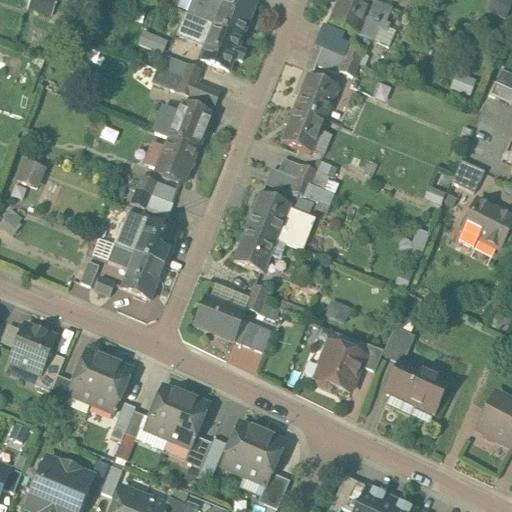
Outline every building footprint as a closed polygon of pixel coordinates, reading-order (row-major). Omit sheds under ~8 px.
[(56,0),(36,0),(33,12),(51,18),(56,0)] [(255,6),(240,0),(192,0),(186,17),(213,28),(242,40),(255,6)] [(386,9),(363,0),(338,0),(329,26),(357,37),(358,37),(372,42),(376,31),(385,34),(388,27),(385,26),(391,10),(386,8),(386,9)] [(363,0),(386,9),(386,8),(389,0),(363,0)] [(242,40),(213,28),(200,62),(228,73),(242,40)] [(348,51),(323,41),(318,51),(321,52),(344,61),(348,51)] [(363,54),(349,48),(348,51),(344,61),(357,67),(363,54)] [(344,61),(321,52),(315,67),(339,77),(339,75),(338,75),(344,61)] [(357,67),(344,61),(338,75),(339,75),(360,83),(365,71),(357,68),(357,67)] [(200,73),(187,68),(182,81),(195,86),(200,73)] [(182,81),(158,71),(153,85),(177,94),(182,81)] [(511,87),(511,76),(501,71),(495,84),(510,91),(511,87)] [(224,82),(200,73),(195,86),(218,95),(224,82)] [(453,74),(449,89),(471,94),(475,79),(453,74)] [(337,89),(308,78),(295,111),(323,122),(337,89)] [(195,86),(182,81),(177,94),(183,96),(190,99),(195,86)] [(511,91),(510,91),(495,84),(489,96),(511,106),(511,104),(511,91)] [(218,95),(195,86),(190,98),(213,108),(218,95)] [(210,118),(182,107),(178,116),(164,110),(154,135),(169,140),(197,151),(210,118)] [(323,122),(295,111),(281,145),(310,156),(311,153),(322,157),(331,137),(319,133),(323,122)] [(472,133),(464,130),(460,140),(468,143),(472,133)] [(197,151),(169,140),(164,151),(152,146),(144,166),(156,171),(155,174),(184,185),(197,151)] [(302,168),(283,161),(278,173),(296,181),(297,181),(302,168)] [(336,170),(316,162),(312,172),(315,174),(328,179),(332,180),(336,170)] [(45,171),(26,163),(18,183),(36,191),(45,171)] [(484,174),(461,163),(451,185),(473,196),(484,174)] [(312,172),(302,168),(297,181),(310,186),(315,174),(312,172)] [(328,179),(315,174),(310,186),(309,187),(322,192),(333,197),(337,187),(326,182),(328,179)] [(155,184),(141,179),(136,192),(150,197),(155,184)] [(297,181),(296,181),(291,194),(317,205),(322,192),(309,187),(310,186),(297,181)] [(177,193),(155,184),(150,197),(172,206),(177,193)] [(425,187),(424,201),(441,203),(443,189),(425,187)] [(136,192),(130,206),(145,211),(150,197),(136,192)] [(290,208),(260,196),(247,230),(276,242),(288,213),(290,208)] [(172,206),(150,197),(145,211),(167,220),(173,207),(172,206)] [(511,225),(511,220),(477,202),(461,233),(463,234),(459,243),(473,250),(477,241),(499,252),(511,225)] [(0,227),(9,234),(20,220),(11,213),(0,226),(0,227)] [(288,213),(276,242),(275,243),(291,249),(292,248),(300,252),(312,223),(288,213)] [(177,234),(127,214),(114,248),(125,253),(126,253),(163,268),(164,268),(177,234)] [(276,242),(247,230),(247,231),(246,231),(233,264),(262,276),(275,243),(276,242)] [(421,253),(429,234),(418,230),(410,249),(421,253)] [(163,268),(126,253),(125,253),(114,248),(113,248),(107,265),(127,273),(121,291),(150,303),(164,268),(163,268)] [(88,264),(79,286),(90,290),(94,280),(99,269),(88,264)] [(114,287),(99,281),(94,280),(90,290),(94,292),(109,298),(114,287)] [(249,300),(215,287),(209,301),(243,315),(245,312),(249,300)] [(267,293),(254,287),(249,300),(262,306),(267,295),(267,293)] [(271,297),(267,295),(262,306),(266,307),(267,307),(271,297)] [(209,301),(206,300),(194,330),(232,345),(244,315),(243,315),(209,301)] [(262,306),(249,300),(245,312),(274,323),(279,312),(267,307),(266,307),(262,306)] [(329,301),(325,316),(345,322),(349,307),(329,301)] [(511,321),(507,312),(495,319),(500,328),(511,321)] [(259,331),(248,326),(239,347),(251,352),(259,331)] [(55,341),(25,329),(9,365),(39,378),(40,378),(49,356),(55,341)] [(272,336),(259,331),(251,352),(263,356),(272,336)] [(394,331),(383,358),(399,366),(401,367),(402,366),(413,340),(394,331)] [(363,359),(328,345),(319,367),(321,368),(316,382),(317,382),(316,384),(319,390),(325,393),(331,390),(332,388),(349,395),(360,369),(364,359),(363,359)] [(383,354),(367,347),(363,359),(364,359),(360,369),(375,375),(383,354)] [(74,386),(68,399),(69,399),(91,408),(109,364),(87,354),(74,386)] [(49,356),(40,378),(39,378),(35,389),(50,396),(57,379),(64,362),(49,356)] [(131,373),(109,364),(91,408),(113,417),(131,373)] [(448,387),(402,366),(401,367),(399,366),(386,394),(391,396),(386,407),(411,418),(414,411),(433,419),(448,387)] [(74,386),(57,379),(50,396),(47,405),(63,412),(69,399),(68,399),(74,386)] [(185,399),(163,389),(145,434),(167,443),(185,399)] [(511,405),(497,398),(479,432),(485,435),(483,438),(495,444),(496,441),(511,449),(511,405)] [(208,408),(185,399),(167,443),(189,452),(189,453),(195,440),(208,408)] [(133,415),(124,437),(136,442),(145,420),(133,415)] [(240,426),(221,470),(243,480),(262,435),(240,426)] [(262,435),(243,480),(265,489),(271,476),(284,445),(262,435)] [(211,446),(195,440),(189,453),(189,452),(184,465),(200,472),(211,446)] [(92,479),(48,460),(41,476),(39,475),(30,495),(33,497),(26,511),(81,511),(89,496),(86,494),(92,479)] [(10,472),(0,467),(0,495),(1,492),(10,472)] [(111,470),(100,496),(112,500),(122,474),(111,470)] [(21,477),(10,472),(1,492),(13,497),(21,477)] [(277,511),(289,484),(271,476),(265,489),(258,505),(272,511),(277,511)] [(355,511),(366,490),(345,479),(329,511),(340,511),(341,511),(355,511)] [(415,511),(367,489),(366,490),(355,511),(415,511)] [(138,511),(144,500),(122,490),(112,511),(138,511)] [(165,511),(166,509),(144,500),(138,511),(165,511)]
